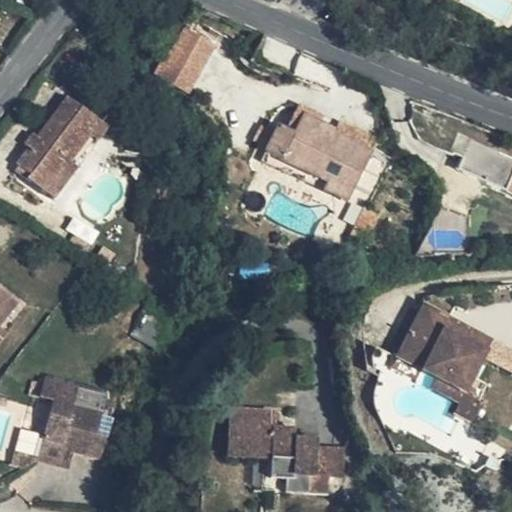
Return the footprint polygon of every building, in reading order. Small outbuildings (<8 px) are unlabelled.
[(187,25),(159,72),(192,91),(219,43),(187,25)] [(438,52),(432,68),(452,77),(458,60),(438,52)] [(70,164),(91,136),(101,123),(67,97),(36,137),(39,141),(31,150),(28,148),(15,164),(31,176),(28,181),(47,195),(70,164)] [(322,125),(348,137),(352,128),(325,115),(322,125)] [(328,183),(324,191),(347,202),(371,147),(348,137),(322,125),(305,117),(296,137),(277,128),(266,154),(328,183)] [(101,123),(91,136),(99,142),(109,129),(101,123)] [(149,140),(125,132),(121,146),(145,154),(149,140)] [(39,141),(36,137),(33,135),(25,146),(28,148),(31,150),(39,141)] [(511,159),(472,142),(460,171),(511,194),(511,159)] [(262,162),(324,191),(328,183),(266,154),(262,162)] [(78,170),(70,164),(47,195),(55,200),(78,170)] [(0,327),(19,304),(0,289),(0,327)] [(416,312),(430,309),(421,304),(416,312)] [(434,378),(463,393),(481,360),(491,341),(479,335),(467,336),(466,328),(430,309),(416,312),(393,357),(419,370),(434,378)] [(479,335),(466,328),(467,336),(479,335)] [(511,352),(491,341),(481,360),(511,375),(511,352)] [(461,410),(473,417),(481,402),(463,393),(434,378),(427,390),(448,401),(446,405),(448,405),(453,406),(461,410)] [(70,452),(72,453),(99,459),(104,435),(97,434),(104,400),(43,385),(39,399),(55,403),(44,441),(72,448),(70,452)] [(470,424),(473,417),(461,410),(453,406),(448,405),(446,405),(444,411),(470,424)] [(275,414),(233,412),(230,459),(273,461),(273,479),(288,480),(287,492),(328,495),(329,479),(343,479),(345,450),(316,448),(316,440),(294,439),(294,430),(274,429),(275,414)] [(67,467),(72,453),(70,452),(72,448),(44,441),(39,461),(67,467)]
